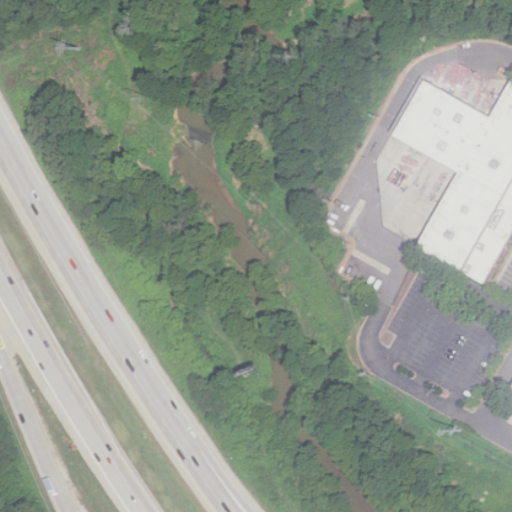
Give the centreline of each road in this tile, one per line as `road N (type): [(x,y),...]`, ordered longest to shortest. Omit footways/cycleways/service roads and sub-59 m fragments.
road 1 (motorway): [(159,400),(0,136)]
road 2 (motorway): [(0,274),(140,511)]
road 3 (motorway): [(0,351),(68,511)]
road 4 (motorway): [(249,511),(159,400)]
road 5 (motorway): [(232,511),(159,400)]
